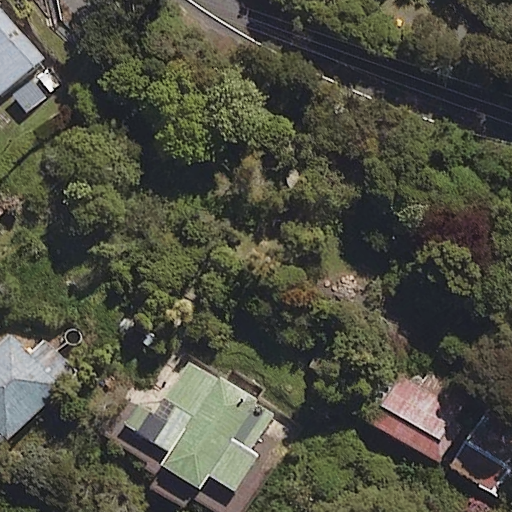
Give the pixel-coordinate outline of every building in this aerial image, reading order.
[(0,97),(3,95),(21,115),(54,85),(36,65),(42,60),(0,14),(0,97)] [(0,441),(65,379),(38,351),(22,367),(2,347),(0,349),(0,441)] [(430,476),(464,413),(441,400),(448,388),(428,377),(421,389),(386,370),(352,433),(430,476)] [(264,419),(207,384),(194,405),(170,390),(160,407),(171,414),(161,430),(128,410),(113,435),(159,464),(148,481),(187,505),(196,489),(224,506),(245,471),(235,465),(264,419)] [(511,454),(472,429),(443,474),(491,504),(511,470),(511,454)]
